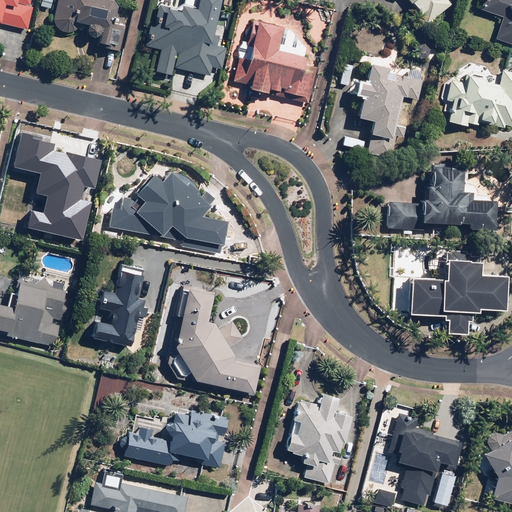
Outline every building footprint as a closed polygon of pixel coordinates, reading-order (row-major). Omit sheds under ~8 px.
[(0,0),(0,25),(26,30),(30,0),(0,0)] [(54,0),(51,19),(51,20),(51,21),(51,22),(52,23),(52,24),(53,25),(53,26),(54,27),(55,28),(55,29),(56,30),(57,30),(58,31),(59,31),(60,32),(61,32),(62,32),(63,33),(64,33),(65,33),(67,33),(68,33),(69,32),(70,32),(71,32),(72,31),(73,31),(74,30),(75,30),(75,29),(76,28),(77,27),(78,26),(78,25),(79,24),(84,25),(84,26),(83,27),(82,28),(81,29),(81,30),(81,31),(81,32),(82,33),(82,35),(83,36),(84,36),(85,37),(86,38),(87,38),(88,38),(89,38),(90,38),(92,37),(93,37),(94,36),(94,35),(95,34),(95,33),(96,32),(96,30),(95,29),(95,28),(95,27),(98,28),(94,48),(118,52),(123,26),(107,23),(111,0),(54,0)] [(228,12),(231,0),(194,0),(192,11),(176,7),(174,13),(166,11),(167,7),(157,5),(151,27),(147,26),(142,46),(158,50),(153,73),(169,77),(171,68),(208,77),(210,67),(220,70),(225,48),(207,44),(215,9),(228,12)] [(404,0),(423,24),(447,5),(443,0),(404,0)] [(511,0),(482,0),(479,11),(499,17),(493,40),(511,45),(511,0)] [(230,81),(245,85),(244,90),(263,94),(264,89),(284,95),(282,101),(306,107),(315,68),(300,64),(307,38),(245,22),(230,81)] [(414,41),(410,54),(442,64),(446,50),(414,41)] [(346,86),(350,66),(341,64),(337,84),(346,86)] [(390,126),(397,97),(417,102),(421,81),(388,74),(387,80),(381,79),(383,69),(365,65),(361,82),(354,81),(351,96),(358,98),(353,118),(370,122),(364,152),(388,157),(391,144),(386,143),(388,136),(401,139),(403,129),(390,126)] [(462,84),(448,81),(441,115),(446,116),(444,124),(475,130),(476,122),(503,128),(504,125),(511,126),(511,72),(499,70),(496,82),(464,76),(462,84)] [(29,207),(26,220),(79,233),(87,199),(74,196),(78,178),(89,181),(95,159),(63,152),(62,156),(48,152),(51,140),(20,133),(13,163),(50,171),(41,210),(29,207)] [(131,193),(131,194),(116,192),(110,199),(105,227),(180,240),(178,247),(216,254),(222,221),(196,217),(213,198),(204,190),(196,200),(196,199),(196,197),(196,196),(196,195),(196,194),(195,192),(195,191),(195,190),(194,189),(194,188),(193,187),(193,186),(192,184),(191,183),(190,182),(189,181),(188,180),(187,179),(186,178),(185,178),(184,177),(183,177),(181,176),(180,176),(179,175),(178,175),(177,175),(175,175),(174,175),(173,175),(172,175),(170,175),(169,175),(168,176),(158,166),(148,176),(147,176),(146,176),(145,176),(144,176),(143,176),(142,176),(141,176),(141,177),(140,177),(139,177),(138,178),(137,179),(136,179),(136,180),(135,180),(134,181),(133,182),(133,183),(132,184),(132,185),(131,186),(131,187),(131,188),(131,189),(131,190),(131,191),(131,192),(131,193)] [(464,231),(490,232),(492,202),(473,201),(473,197),(465,192),(457,191),(458,170),(425,168),(424,188),(418,188),(418,201),(386,200),(385,228),(420,230),(421,224),(464,225),(464,231)] [(467,249),(441,248),(440,281),(404,280),(403,314),(498,317),(499,277),(476,276),(477,261),(477,256),(467,255),(467,249)] [(142,300),(137,299),(141,271),(114,267),(109,292),(96,290),(92,310),(106,312),(104,322),(91,320),(87,340),(128,347),(134,317),(139,318),(142,300)] [(59,322),(63,324),(68,304),(60,302),(64,284),(51,280),(49,289),(42,278),(25,284),(24,289),(13,286),(11,295),(0,291),(0,334),(52,348),(59,322)] [(230,320),(212,331),(207,323),(212,292),(181,286),(170,339),(168,339),(167,347),(188,382),(188,383),(189,383),(190,383),(249,394),(255,365),(228,360),(229,359),(223,349),(241,338),(230,320)] [(332,466),(324,464),(327,453),(333,455),(335,443),(339,444),(347,415),(330,411),(333,399),(317,395),(314,407),(292,402),(280,453),(299,458),(297,464),(304,466),(301,478),(327,484),(332,466)] [(160,438),(147,435),(148,429),(135,426),(134,433),(124,431),(119,455),(168,465),(170,454),(196,460),(195,464),(217,469),(222,442),(215,440),(216,436),(223,437),(227,417),(206,413),(186,410),(185,415),(172,412),(171,417),(165,416),(160,438)] [(465,458),(455,456),(459,442),(430,435),(431,432),(414,428),(415,423),(404,420),(405,415),(395,412),(385,452),(395,454),(393,466),(403,468),(399,487),(401,488),(398,500),(421,506),(424,496),(428,497),(436,464),(444,466),(443,469),(452,471),(453,465),(462,467),(465,458)] [(511,434),(510,431),(498,436),(486,432),(478,458),(491,479),(485,498),(511,506),(511,434)] [(181,511),(184,497),(117,484),(115,490),(92,485),(88,506),(109,510),(108,511),(181,511)] [(394,494),(376,489),(373,503),(390,508),(394,494)]
